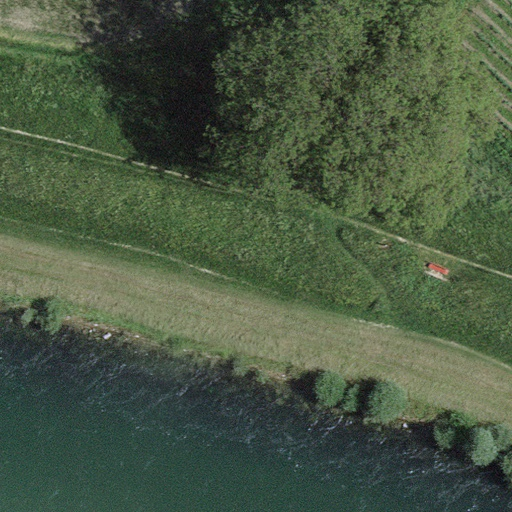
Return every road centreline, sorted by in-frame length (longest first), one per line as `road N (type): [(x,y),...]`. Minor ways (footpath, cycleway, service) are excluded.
road 1 (track): [(0,135),(393,231),(511,279)]
road 2 (track): [(400,0),(228,85),(98,75),(0,52)]
